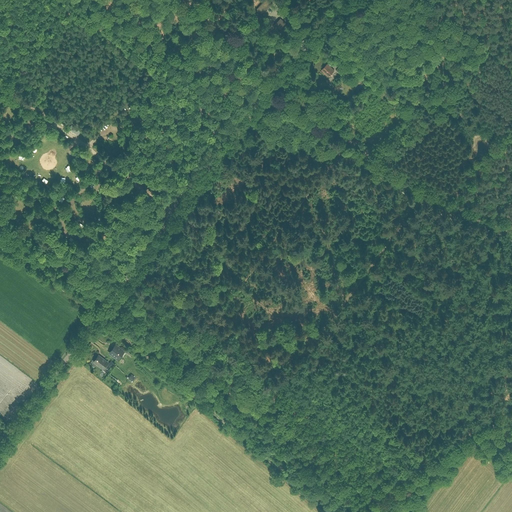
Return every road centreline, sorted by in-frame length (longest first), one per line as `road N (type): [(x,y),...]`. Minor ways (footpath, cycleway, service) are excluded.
road 1 (tertiary): [(0,445),(275,81)]
road 2 (track): [(425,192),(244,438)]
road 3 (track): [(192,337),(236,294),(331,162)]
road 4 (track): [(175,213),(9,89)]
road 5 (track): [(161,368),(29,259),(0,245)]
road 6 (track): [(304,104),(447,204)]
road 7 (track): [(511,402),(412,473)]
